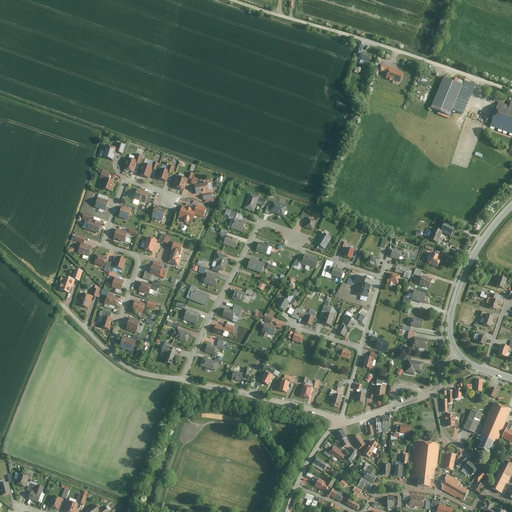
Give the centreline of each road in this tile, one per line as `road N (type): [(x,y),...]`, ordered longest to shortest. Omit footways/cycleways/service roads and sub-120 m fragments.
road 1 (unclassified): [(511,91),(232,0)]
road 2 (residential): [(108,351),(140,259),(104,246),(123,182),(169,200)]
road 3 (residential): [(183,380),(261,222),(294,240)]
road 4 (secondary): [(511,205),(458,289),(449,324),(458,354)]
road 5 (residential): [(183,380),(342,423)]
